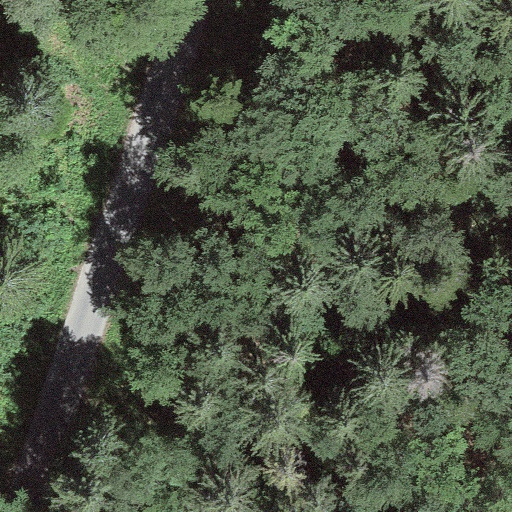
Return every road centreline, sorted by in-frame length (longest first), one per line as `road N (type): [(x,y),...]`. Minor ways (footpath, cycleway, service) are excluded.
road 1 (unclassified): [(23,511),(192,0)]
road 2 (track): [(150,141),(117,97),(56,41),(20,40),(0,58)]
